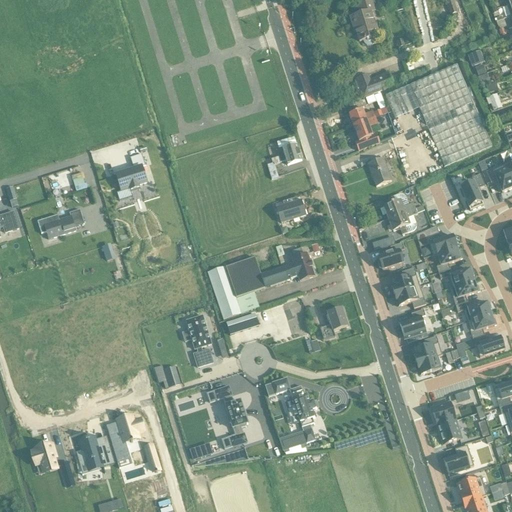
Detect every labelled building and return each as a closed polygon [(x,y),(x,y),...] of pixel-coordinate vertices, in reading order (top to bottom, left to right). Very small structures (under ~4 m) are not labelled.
[(378,37),(371,13),(374,12),(370,0),(359,0),(357,1),(361,15),(351,18),(353,27),(355,26),(360,43),(363,42),(364,43),(367,44),(369,46),(372,45),(373,42),(374,39),(375,38),(378,37)] [(444,168),(492,148),(457,66),(386,97),(395,120),(419,109),(444,168)] [(381,89),(392,85),(388,74),(377,78),(378,80),(371,83),(368,76),(356,80),(363,99),(379,93),(381,89)] [(367,107),(365,103),(364,101),(353,105),(355,111),(367,107)] [(374,120),(372,113),(365,116),(363,111),(349,116),(353,128),(374,120)] [(370,134),(371,133),(369,127),(376,125),(374,120),(353,128),(359,143),(355,145),(358,153),(380,145),(377,136),(371,139),(370,134)] [(296,145),(294,139),(277,144),(279,150),(296,145)] [(282,150),(284,157),(271,161),(273,165),(267,166),(271,181),(278,179),(274,166),(286,162),(288,166),(302,162),(297,146),(282,150)] [(123,174),(116,176),(121,192),(117,194),(119,202),(133,198),(132,194),(131,192),(139,189),(138,187),(147,184),(142,168),(146,167),(142,155),(130,159),(133,168),(134,170),(123,174)] [(391,183),(383,159),(368,165),(376,188),(391,183)] [(511,185),(504,166),(486,173),(491,185),(497,182),(502,195),(511,190),(511,185)] [(473,184),(461,189),(470,212),(483,207),(480,197),(482,196),(479,190),(486,187),(481,176),(472,179),(473,184)] [(12,189),(7,191),(10,202),(16,200),(12,189)] [(416,210),(413,205),(409,206),(407,199),(406,198),(404,196),(402,196),(400,196),(399,196),(388,200),(390,206),(384,208),(387,217),(387,216),(389,220),(416,210)] [(284,207),(276,209),(281,224),(306,217),(301,202),(295,203),(294,200),(283,204),(284,207)] [(416,225),(413,217),(418,216),(416,210),(389,220),(390,224),(393,233),(400,231),(402,236),(412,232),(414,231),(415,230),(416,228),(416,226),(416,225)] [(58,216),(38,223),(42,235),(47,233),(49,241),(75,233),(74,228),(84,225),(80,211),(69,214),(71,218),(59,222),(58,216)] [(0,238),(1,238),(0,236),(0,231),(0,230),(0,229),(3,228),(5,234),(19,230),(14,213),(0,217),(2,224),(0,224),(0,238)] [(439,235),(427,239),(433,257),(438,256),(437,255),(457,249),(453,238),(441,242),(439,235)] [(318,245),(312,247),(314,254),(320,252),(318,245)] [(379,261),(378,264),(379,268),(382,270),(382,272),(403,265),(400,253),(404,251),(402,245),(390,249),(392,255),(378,259),(379,261)] [(108,247),(103,249),(106,260),(112,258),(108,247)] [(281,247),(276,249),(278,256),(284,254),(281,247)] [(441,266),(436,268),(439,274),(450,271),(448,264),(462,260),(460,253),(458,254),(457,249),(437,255),(438,256),(441,266)] [(294,265),(285,268),(289,281),(298,278),(300,283),(315,278),(307,255),(303,257),(301,250),(292,253),(295,260),(292,260),(294,265)] [(255,259),(208,275),(224,321),(241,315),(236,299),(255,293),(263,290),(289,281),(285,268),(282,269),(261,276),(255,259)] [(404,280),(391,284),(395,296),(420,288),(414,270),(402,274),(404,280)] [(450,271),(439,274),(441,281),(449,278),(452,289),(474,282),(472,277),(474,277),(472,270),(453,277),(450,271)] [(452,289),(450,290),(456,308),(468,304),(466,298),(479,293),(477,287),(475,287),(474,282),(452,289)] [(420,288),(395,296),(398,308),(412,304),(414,310),(426,306),(420,288)] [(255,293),(236,299),(241,315),(261,309),(255,293)] [(468,304),(456,308),(458,314),(463,312),(467,324),(491,316),(489,311),(491,310),(489,304),(470,310),(468,304)] [(331,326),(320,330),(324,342),(335,338),(333,332),(348,328),(342,310),(327,315),(331,326)] [(413,321),(400,326),(404,340),(425,333),(421,319),(425,318),(423,311),(411,315),(413,321)] [(255,316),(226,325),(230,336),(259,327),(255,316)] [(491,316),(467,324),(473,341),(485,337),(483,331),(496,326),(494,320),(492,321),(491,316)] [(189,333),(183,335),(185,343),(192,341),(195,351),(197,350),(198,354),(194,356),(198,369),(213,364),(209,351),(202,353),(201,349),(211,346),(203,318),(186,323),(189,333)] [(485,337),(473,341),(475,348),(476,347),(480,359),(504,351),(500,339),(487,343),(485,337)] [(426,348),(413,353),(417,365),(438,358),(442,357),(436,338),(424,342),(426,348)] [(317,341),(309,343),(312,354),(320,352),(317,341)] [(438,358),(417,365),(420,376),(441,370),(438,358)] [(160,371),(155,372),(157,377),(156,377),(158,384),(166,381),(169,389),(176,387),(170,370),(163,372),(164,374),(162,375),(160,371)] [(287,380),(265,387),(267,392),(274,390),(276,396),(290,391),(293,401),(289,402),(287,403),(285,404),(292,426),(300,423),(303,433),(280,441),(283,452),(284,452),(285,455),(290,453),(289,450),(301,447),(302,450),(308,449),(306,445),(315,442),(310,427),(315,425),(313,420),(315,419),(312,411),(317,410),(314,402),(310,403),(307,396),(305,397),(304,391),(302,391),(301,388),(290,391),(287,380)] [(511,384),(493,391),(499,409),(511,406),(509,399),(511,398),(511,384)] [(229,388),(207,395),(210,404),(223,400),(228,413),(226,414),(229,425),(231,424),(236,438),(222,442),(225,451),(247,444),(244,435),(243,435),(241,430),(246,428),(246,426),(248,426),(240,402),(238,403),(238,401),(233,403),(231,397),(232,397),(229,388)] [(450,403),(431,410),(437,428),(456,422),(450,403)] [(511,407),(511,406),(499,409),(501,416),(504,415),(508,426),(511,424),(511,407)] [(121,434),(110,437),(117,463),(129,459),(125,444),(139,440),(137,434),(144,432),(141,421),(141,420),(140,420),(134,422),(132,417),(117,422),(121,434)] [(456,422),(437,428),(443,447),(462,440),(456,422)] [(361,436),(365,449),(388,442),(384,429),(361,436)] [(81,453),(76,454),(79,466),(85,464),(86,464),(88,473),(101,469),(103,469),(103,470),(105,475),(106,475),(104,469),(104,468),(105,468),(115,465),(109,445),(98,448),(95,437),(94,437),(95,439),(80,443),(82,452),(82,453),(81,453)] [(37,452),(32,453),(36,467),(41,466),(44,475),(58,471),(55,460),(50,446),(36,450),(37,452)] [(212,455),(209,446),(190,453),(193,461),(212,455)] [(151,465),(153,473),(155,472),(156,474),(157,473),(157,472),(159,471),(159,472),(160,471),(153,447),(146,449),(151,465)] [(457,457),(444,462),(448,476),(474,468),(467,447),(455,451),(457,457)] [(68,463),(60,466),(68,489),(75,487),(68,463)] [(480,478),(457,486),(463,504),(482,498),(482,499),(486,497),(480,478)] [(482,498),(463,504),(465,511),(486,511),(482,499),(482,498)]
